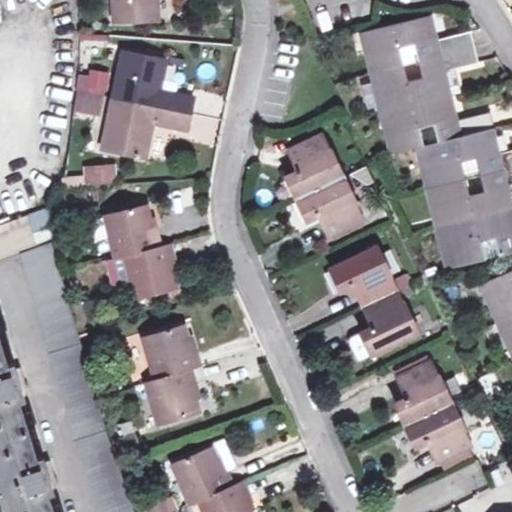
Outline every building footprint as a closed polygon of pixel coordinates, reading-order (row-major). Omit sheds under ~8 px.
[(113,0),(114,22),(158,20),(157,0),(113,0)] [(436,13),(428,15),(434,39),(442,38),(436,13)] [(499,255),(511,252),(511,220),(503,184),(511,182),(511,149),(496,154),(489,129),(493,128),(488,112),(454,121),(442,70),(476,62),(469,31),(442,38),(434,39),(428,15),(361,31),(390,152),(416,146),(445,268),(484,259),(480,241),(495,238),(499,255)] [(166,61),(124,51),(102,148),(145,158),(151,129),(147,127),(148,121),(186,130),(193,98),(155,90),(157,83),(161,83),(166,61)] [(74,112),(105,116),(109,73),(78,70),(74,112)] [(363,220),(323,134),(289,150),(298,171),(287,176),(308,220),(318,215),(329,236),(363,220)] [(117,183),(115,163),(83,166),(84,186),(117,183)] [(116,257),(125,255),(136,298),(176,288),(170,260),(173,259),(169,244),(160,246),(155,230),(152,231),(145,204),(105,214),(116,257)] [(44,211),(32,215),(40,238),(49,235),(52,234),(44,211)] [(0,259),(23,251),(51,241),(49,235),(40,238),(32,215),(0,226),(0,259)] [(132,511),(107,439),(51,241),(23,251),(54,360),(67,408),(82,459),(101,511),(132,511)] [(417,334),(376,247),(331,267),(342,291),(352,287),(372,327),(348,339),(358,360),(417,334)] [(511,269),(480,283),(497,321),(511,314),(511,269)] [(511,314),(497,321),(511,353),(511,314)] [(144,336),(156,379),(146,382),(159,425),(199,413),(190,384),(194,383),(190,369),(199,366),(195,350),(192,352),(184,325),(144,336)] [(0,487),(7,511),(53,511),(47,491),(56,489),(47,462),(39,465),(18,398),(27,395),(18,368),(10,370),(0,339),(0,487)] [(430,360),(395,377),(405,399),(395,403),(415,447),(426,443),(436,463),(470,447),(430,360)] [(212,448),(174,463),(190,503),(199,500),(203,511),(249,511),(244,498),(247,496),(241,482),(232,485),(225,471),(222,472),(212,448)] [(151,509),(162,504),(156,490),(145,495),(151,509)]
